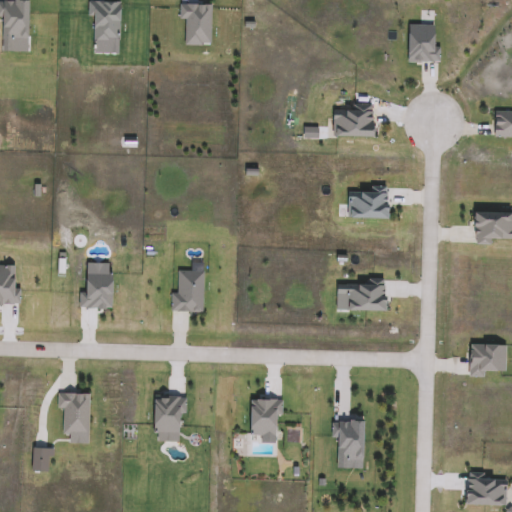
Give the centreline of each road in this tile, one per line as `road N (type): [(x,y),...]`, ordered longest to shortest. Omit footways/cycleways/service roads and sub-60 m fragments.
road 1 (residential): [(0,341),(423,356)]
road 2 (residential): [(417,511),(430,118)]
